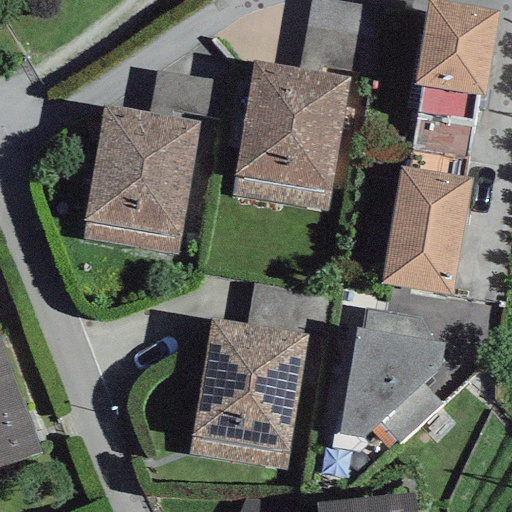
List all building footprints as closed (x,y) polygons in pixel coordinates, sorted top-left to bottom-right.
[(502,35),(427,27),(419,104),(494,113),(502,35)] [(346,94),(242,82),(227,210),(330,222),(346,94)] [(197,136),(101,126),(88,259),(183,268),(197,136)] [(484,190),(406,179),(388,305),(467,316),(484,190)] [(444,342),(353,329),(337,435),(365,438),(378,425),(397,445),(441,405),(422,383),(441,366),(444,342)] [(315,352),(213,334),(191,462),(293,480),(315,352)] [(0,341),(0,471),(40,458),(0,341)]
